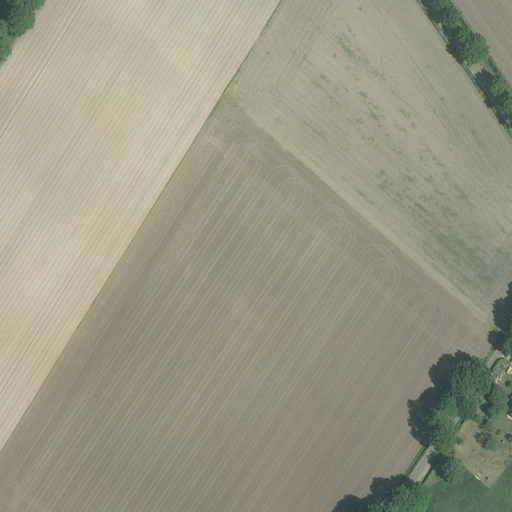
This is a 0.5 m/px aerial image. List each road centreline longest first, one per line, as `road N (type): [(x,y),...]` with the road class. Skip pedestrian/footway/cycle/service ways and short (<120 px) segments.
road 1 (unclassified): [(393,511),(511,338)]
road 2 (unclassified): [(511,117),(430,0)]
